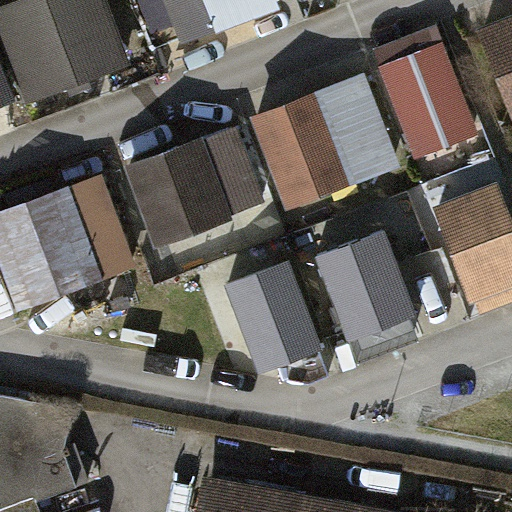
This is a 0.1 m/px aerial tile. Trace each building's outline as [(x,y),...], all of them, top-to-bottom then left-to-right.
[(14,0),(0,6),(0,121),(144,64),(117,0),(14,0)] [(266,0),(162,0),(178,38),(267,2),(266,0)] [(511,18),(492,25),(511,82),(511,18)] [(460,42),(397,65),(428,148),(491,125),(460,42)] [(374,72),(264,107),(291,191),(401,156),(374,72)] [(246,121),(139,160),(168,238),(275,199),(246,121)] [(511,196),(505,179),(449,201),(488,299),(511,290),(511,196)] [(84,181),(0,211),(33,302),(117,271),(84,181)] [(391,223),(320,255),(357,338),(428,306),(391,223)] [(289,261),(227,284),(260,370),(322,346),(289,261)] [(68,408),(0,394),(0,511),(39,511),(35,498),(72,482),(58,448),(68,408)] [(378,511),(209,479),(202,511),(378,511)]
